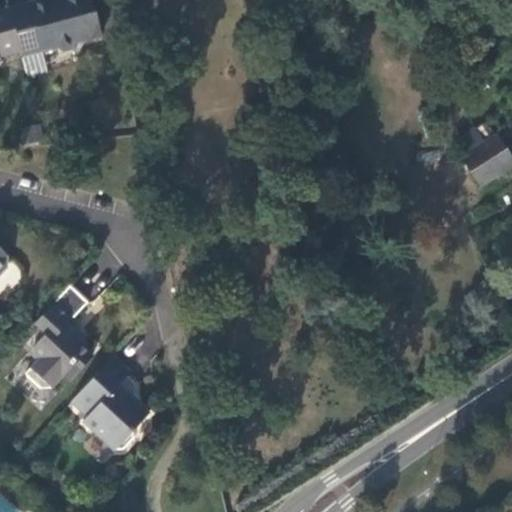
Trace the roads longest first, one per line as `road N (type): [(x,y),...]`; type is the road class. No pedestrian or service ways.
road 1 (secondary): [(305,511),(511,370)]
road 2 (residential): [(0,194),(134,235),(174,334)]
